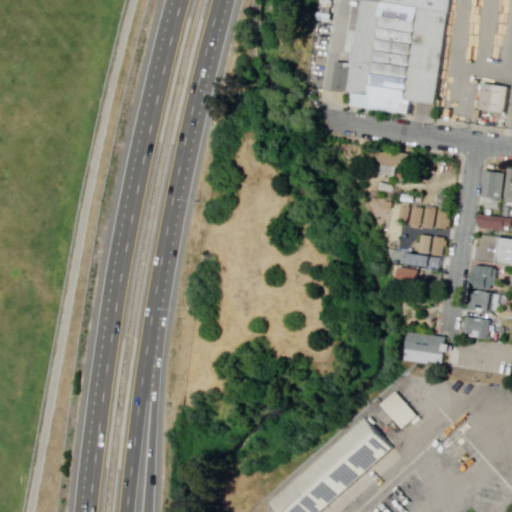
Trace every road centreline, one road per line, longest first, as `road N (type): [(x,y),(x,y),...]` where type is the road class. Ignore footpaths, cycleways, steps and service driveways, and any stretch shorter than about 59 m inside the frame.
road 1 (motorway): [(123,511),(159,256),(216,0)]
road 2 (motorway): [(179,0),(109,329),(87,511)]
road 3 (residential): [(511,150),(323,123)]
road 4 (residential): [(453,324),(479,146)]
